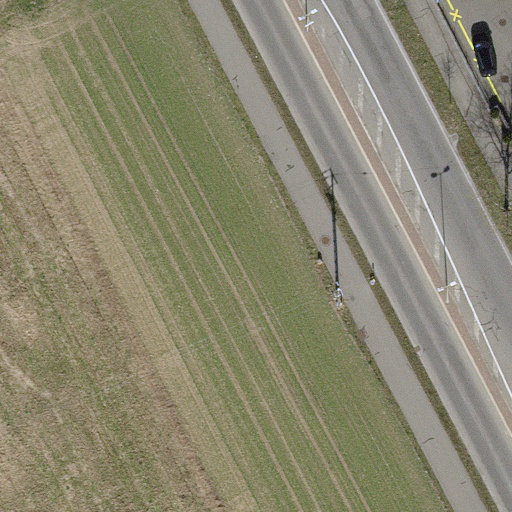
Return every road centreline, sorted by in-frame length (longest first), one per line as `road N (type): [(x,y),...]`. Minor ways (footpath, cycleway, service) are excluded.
road 1 (secondary): [(258,0),(511,483)]
road 2 (secondary): [(511,335),(338,0)]
